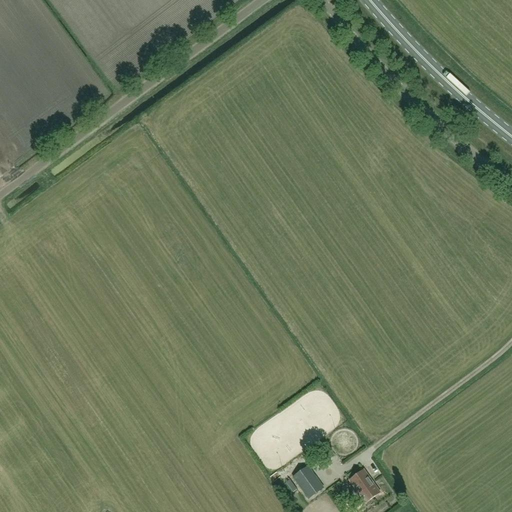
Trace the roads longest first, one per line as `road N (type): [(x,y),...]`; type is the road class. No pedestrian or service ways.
road 1 (unclassified): [(0,193),(262,0)]
road 2 (unclassified): [(511,186),(399,89),(321,0)]
road 3 (primary): [(511,135),(369,0)]
